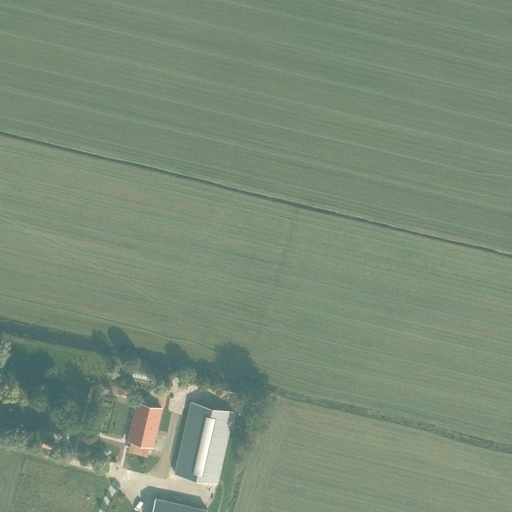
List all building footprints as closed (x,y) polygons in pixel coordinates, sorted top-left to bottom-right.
[(217,483),(233,412),(190,402),(174,474),(217,483)] [(151,447),(160,408),(137,403),(128,442),(151,447)] [(51,449),(54,440),(45,437),(42,446),(51,449)] [(63,453),(61,459),(72,462),(74,456),(63,453)] [(224,463),(234,466),(237,456),(227,454),(224,463)] [(228,489),(233,474),(223,471),(218,485),(228,489)] [(205,511),(207,509),(155,497),(151,511),(205,511)]
